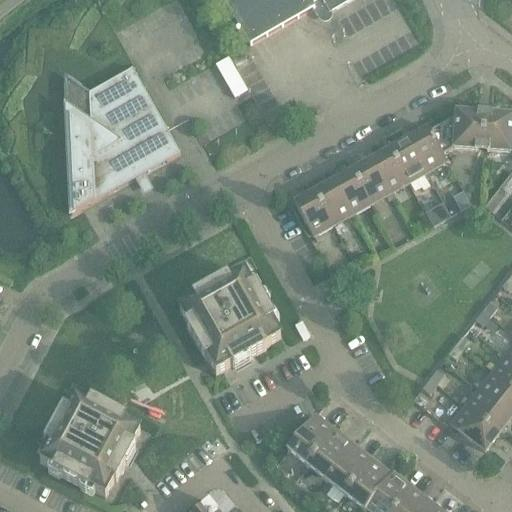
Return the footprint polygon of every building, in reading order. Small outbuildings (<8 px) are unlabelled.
[(222,0),(250,47),(313,12),(316,17),(324,12),(326,16),(329,15),(355,0),(222,0)] [(235,97),(248,92),(232,58),(219,63),(235,97)] [(71,217),(82,211),(134,182),(142,197),(153,191),(145,176),(180,156),(132,71),(89,95),(64,78),(64,79),(71,217)] [(481,153),(485,116),(479,116),(455,114),(455,118),(429,133),(442,157),(453,151),(459,151),(476,153),(481,153)] [(511,157),(511,118),(489,116),(485,116),(481,153),(487,154),(504,155),(510,155),(511,157)] [(429,133),(427,130),(408,140),(430,180),(432,178),(430,173),(446,164),(442,157),(429,133)] [(389,151),(408,185),(423,177),(426,182),(430,180),(408,140),(389,151)] [(408,185),(389,151),(370,162),(392,201),(395,200),(392,194),(408,185)] [(392,201),(370,162),(351,173),(370,207),(386,198),(388,203),(392,201)] [(370,207),(351,173),(332,183),(354,222),(357,220),(354,215),(370,207)] [(354,222),(332,183),(312,195),(332,228),(348,219),(351,224),(354,222)] [(332,228),(312,195),(293,205),(312,239),(314,238),(316,244),(320,242),(317,236),(332,228)] [(436,224),(450,216),(443,205),(430,214),(436,224)] [(186,330),(204,364),(206,362),(215,378),(231,369),(232,371),(256,358),(266,352),(264,350),(280,342),(271,326),(273,325),(255,291),(252,293),(244,277),(179,313),(188,329),(186,330)] [(511,283),(509,281),(502,289),(509,295),(511,291),(511,283)] [(489,305),(482,315),(489,320),(497,311),(489,305)] [(482,315),(475,323),(483,329),(489,320),(482,315)] [(463,339),(456,349),(463,354),(470,345),(463,339)] [(456,349),(449,357),(456,363),(463,354),(456,349)] [(491,376),(511,392),(511,365),(504,359),(491,376)] [(436,373),(429,383),(436,389),(444,379),(436,373)] [(477,393),(509,417),(511,420),(511,418),(511,392),(491,376),(477,393)] [(429,383),(422,391),(429,397),(436,389),(429,383)] [(464,410),(498,437),(511,420),(509,417),(477,393),(464,410)] [(54,476),(88,494),(89,492),(105,500),(113,484),(115,486),(133,452),(131,451),(140,435),(124,426),(125,424),(91,406),(90,408),(74,400),(39,466),(55,474),(54,476)] [(450,428),(484,455),(498,437),(464,410),(450,428)] [(314,419),(287,455),(306,470),(334,435),(314,419)] [(334,435),(306,470),(325,485),(353,449),(334,435)] [(353,449),(325,485),(344,500),(372,464),(353,449)] [(372,464),(344,500),(359,511),(365,511),(391,479),(390,478),(372,464)] [(365,511),(396,511),(412,492),(392,476),(390,478),(391,479),(365,511)] [(412,492),(396,511),(426,511),(430,507),(412,492)]
